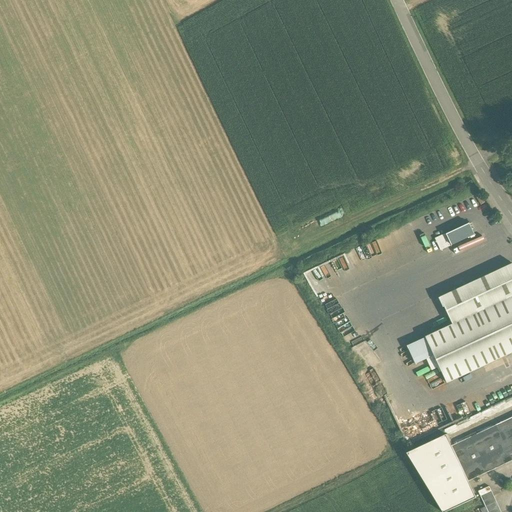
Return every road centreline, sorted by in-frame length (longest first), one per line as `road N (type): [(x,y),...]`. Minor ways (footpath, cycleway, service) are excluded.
road 1 (unclassified): [(399,0),(511,220)]
road 2 (track): [(409,456),(292,511)]
